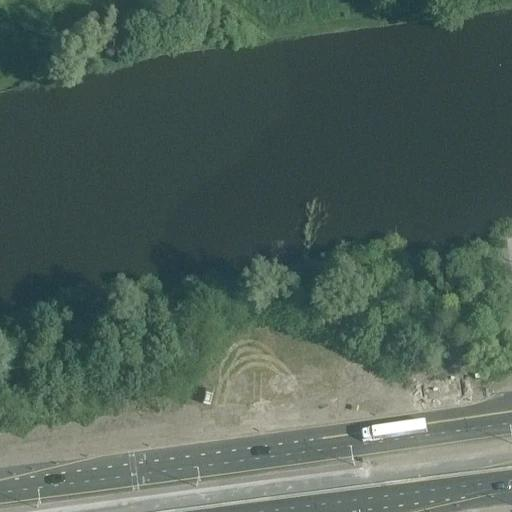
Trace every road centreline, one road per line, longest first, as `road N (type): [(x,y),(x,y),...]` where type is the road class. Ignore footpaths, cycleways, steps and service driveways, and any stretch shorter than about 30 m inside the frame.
road 1 (primary): [(482,420),(0,481)]
road 2 (primary): [(228,511),(511,475)]
